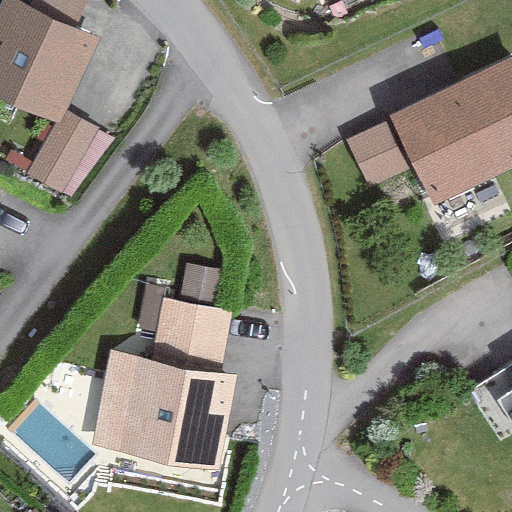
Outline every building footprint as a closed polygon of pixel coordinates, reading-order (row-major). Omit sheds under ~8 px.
[(32,0),(30,5),(19,0),(1,0),(0,4),(0,98),(12,105),(58,123),(67,108),(101,38),(76,27),(88,0),(32,0)] [(511,50),(511,48),(343,131),(367,181),(413,158),(430,193),(511,152),(511,50)] [(100,127),(67,108),(58,123),(27,174),(71,197),(113,138),(99,129),(100,127)] [(188,257),(181,287),(215,294),(221,264),(188,257)] [(162,290),(151,349),(220,363),(232,303),(162,290)] [(151,349),(111,341),(93,437),(217,460),(235,365),(220,363),(151,349)] [(511,363),(497,373),(511,396),(511,363)]
